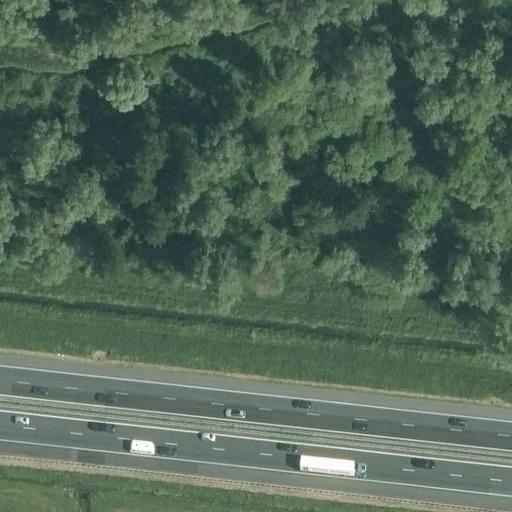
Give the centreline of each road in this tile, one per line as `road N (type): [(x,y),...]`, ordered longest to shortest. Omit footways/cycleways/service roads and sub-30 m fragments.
road 1 (motorway): [(0,425),(511,481)]
road 2 (motorway): [(511,437),(0,381)]
